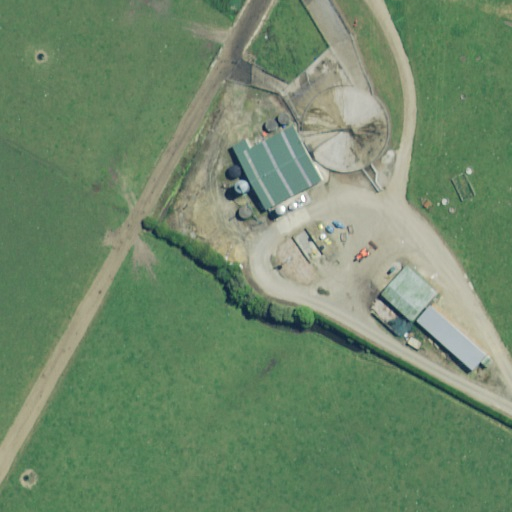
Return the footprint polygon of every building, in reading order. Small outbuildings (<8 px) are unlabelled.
[(322,182),(293,127),(251,150),(246,141),(233,148),(267,211),(322,182)] [(437,293),(406,266),(380,296),(411,323),(437,293)] [(407,323),(385,304),(374,317),(396,336),(407,323)] [(492,361),(431,307),(418,322),(473,371),(481,363),(486,367),(492,361)] [(420,337),(411,328),(402,336),(411,345),(420,337)]
